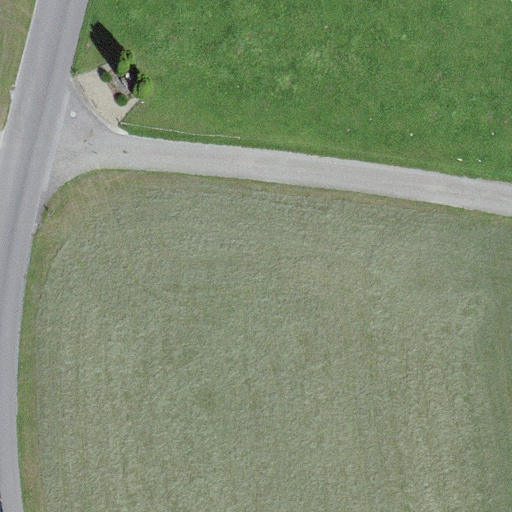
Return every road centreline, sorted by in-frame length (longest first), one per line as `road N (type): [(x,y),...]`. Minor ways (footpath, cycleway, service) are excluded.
road 1 (track): [(28,152),(87,148),(511,205)]
road 2 (residential): [(63,0),(0,293)]
